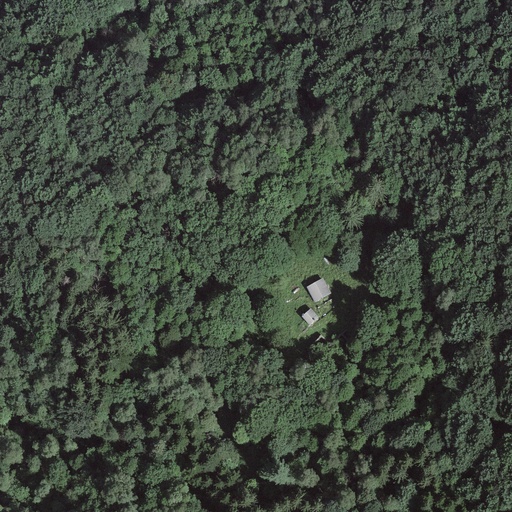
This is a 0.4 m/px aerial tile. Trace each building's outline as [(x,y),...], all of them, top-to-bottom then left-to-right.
[(314,275),(299,283),(307,296),(322,288),(314,275)] [(317,310),(333,302),(325,287),(309,296),(317,310)] [(303,305),(295,311),(302,319),(310,313),(303,305)] [(332,329),(320,340),(329,350),(341,338),(332,329)] [(308,351),(320,340),(311,331),(300,342),(308,351)] [(129,413),(117,411),(114,425),(126,427),(129,413)]
